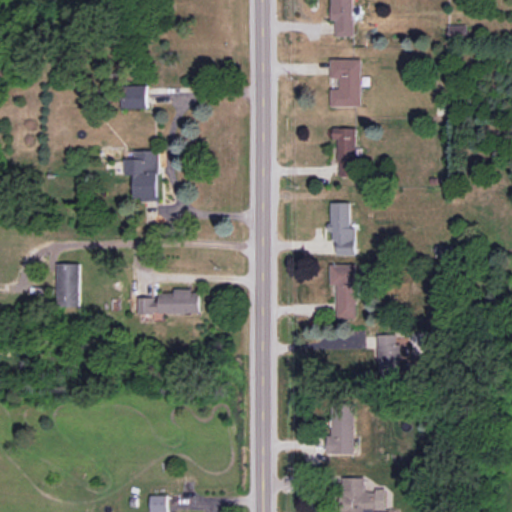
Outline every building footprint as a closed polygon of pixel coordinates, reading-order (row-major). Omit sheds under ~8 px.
[(354,36),(352,0),(330,0),(332,20),(335,20),(336,36),(354,36)] [(466,25),(449,25),(449,37),(467,37),(466,25)] [(361,58),(331,59),(331,78),(340,78),(340,88),(331,89),(331,106),(362,106),(361,58)] [(123,107),(147,108),(148,85),(123,85),(123,107)] [(338,139),(338,176),(355,176),(356,128),(333,127),(333,138),(338,139)] [(159,151),(134,151),(134,158),(126,158),(126,175),(134,175),(135,200),(160,200),(159,151)] [(330,203),(330,231),(335,231),(335,255),(354,255),(353,202),(330,203)] [(58,263),(57,306),(79,306),(80,264),(58,263)] [(337,285),(337,319),(357,319),(356,264),(330,264),(330,285),(337,285)] [(139,297),(139,313),(200,313),(200,290),(158,291),(158,297),(139,297)] [(378,334),(379,374),(400,374),(399,334),(378,334)] [(332,403),(332,435),(327,435),(328,454),(356,454),(355,403),(332,403)] [(385,490),(365,490),(365,477),(343,477),(343,511),(386,511),(385,490)] [(150,511),(168,511),(168,495),(151,495),(150,511)]
